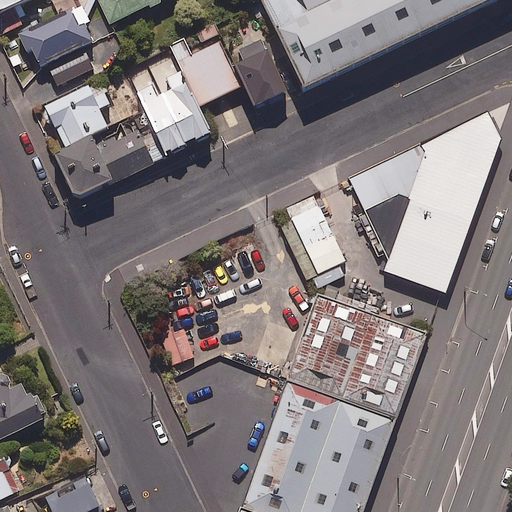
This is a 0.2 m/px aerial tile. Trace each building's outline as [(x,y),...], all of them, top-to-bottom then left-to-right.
[(0,0),(0,21),(41,2),(40,0),(0,0)] [(87,30),(94,27),(91,20),(98,0),(99,0),(111,28),(176,0),(90,0),(87,11),(86,9),(26,37),(42,73),(96,48),(87,30)] [(261,0),(260,0),(303,90),(493,0),(261,0)] [(215,23),(195,32),(201,45),(221,37),(215,23)] [(290,99),(256,27),(245,33),(251,45),(231,55),(258,114),(290,99)] [(186,40),(171,47),(179,63),(193,56),(186,40)] [(242,91),(220,44),(180,63),(202,110),(242,91)] [(167,46),(140,59),(145,70),(173,58),(167,46)] [(162,88),(190,153),(214,142),(186,77),(162,88)] [(114,187),(99,154),(94,141),(110,134),(101,113),(113,108),(102,83),(43,110),(51,128),(55,126),(68,155),(59,159),(80,206),(115,190),(114,187)] [(158,135),(170,162),(190,153),(162,88),(141,97),(158,135)] [(390,266),(454,290),(501,163),(511,130),(511,102),(361,175),(397,253),(390,266)] [(170,162),(158,135),(142,143),(139,136),(99,154),(114,187),(170,162)] [(346,264),(314,197),(288,209),(320,277),(346,264)] [(297,378),(403,417),(435,331),(329,292),(297,378)] [(367,511),(403,417),(297,378),(250,509),(258,511),(367,511)] [(0,399),(0,444),(47,423),(31,386),(0,399)] [(13,470),(7,455),(0,458),(0,505),(14,499),(4,474),(13,470)] [(58,494),(47,499),(51,511),(103,511),(89,478),(72,485),(77,496),(62,502),(58,494)]
